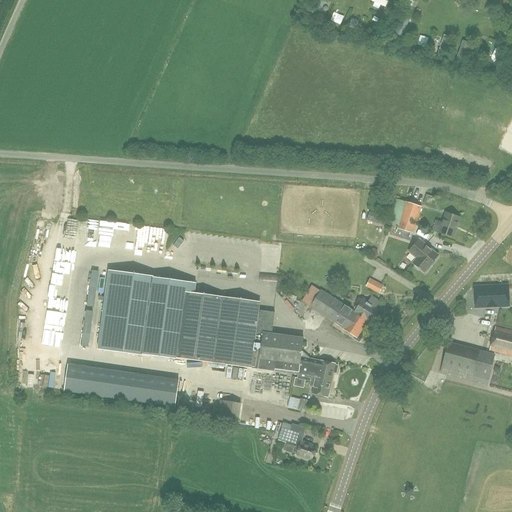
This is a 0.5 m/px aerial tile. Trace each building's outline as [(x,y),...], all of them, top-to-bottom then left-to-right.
[(320,0),(318,10),(323,12),(327,0),(320,0)] [(335,17),(342,20),(346,9),(339,6),(335,17)] [(370,28),(377,34),(382,29),(375,22),(370,28)] [(395,203),(390,217),(416,225),(421,207),(406,202),(400,200),(396,199),(395,203)] [(368,221),(385,226),(387,217),(370,212),(369,212),(367,221),(368,221)] [(456,226),(458,227),(460,218),(446,213),(439,233),(453,238),(456,226)] [(390,217),(388,222),(398,226),(397,229),(413,234),(416,225),(390,217)] [(95,252),(116,255),(119,234),(112,233),(114,224),(94,220),(90,242),(96,243),(95,252)] [(203,245),(205,239),(187,232),(185,239),(203,245)] [(182,236),(175,244),(186,254),(193,246),(182,236)] [(438,256),(419,240),(409,252),(417,259),(413,263),(415,265),(415,267),(418,270),(421,269),(425,273),(432,265),(431,265),(438,256)] [(219,281),(224,281),(223,266),(196,267),(196,274),(218,274),(219,281)] [(260,304),(195,295),(196,284),(108,271),(98,350),(176,359),(298,376),(297,380),(306,382),(315,384),(312,395),(328,399),(332,382),(332,381),(334,373),(336,374),(338,366),(336,366),(336,365),(320,362),(301,359),(303,340),(272,335),(275,313),(259,311),(260,304)] [(248,285),(249,272),(225,272),(224,285),(248,285)] [(508,286),(474,287),(475,309),(509,307),(508,286)] [(311,307),(310,309),(344,330),(343,331),(354,337),(357,339),(363,330),(365,332),(369,325),(368,324),(369,323),(377,310),(376,309),(380,304),(372,299),(368,304),(363,301),(354,313),(321,292),(311,307)] [(489,350),(511,356),(511,331),(495,327),(489,350)] [(444,352),(442,377),(491,380),(493,355),(444,352)] [(181,381),(69,365),(65,393),(177,409),(181,381)] [(305,412),(308,400),(300,398),(300,400),(290,397),(287,408),(305,412)] [(221,400),(218,418),(239,421),(241,403),(221,400)] [(285,423),(279,441),(286,443),(291,429),(292,426),(285,423)] [(291,429),(286,443),(295,446),(292,453),(312,460),(316,448),(312,447),(313,444),(302,441),(304,434),(291,429)]
